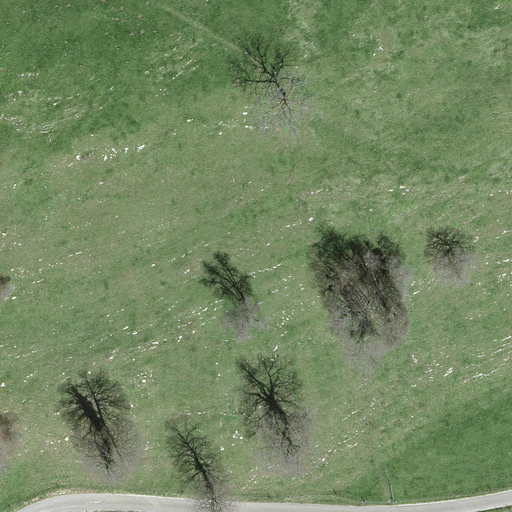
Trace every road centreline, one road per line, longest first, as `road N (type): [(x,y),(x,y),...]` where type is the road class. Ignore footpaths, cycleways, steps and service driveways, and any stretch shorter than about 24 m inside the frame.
road 1 (track): [(32,511),(82,501),(302,511)]
road 2 (track): [(387,511),(511,496)]
